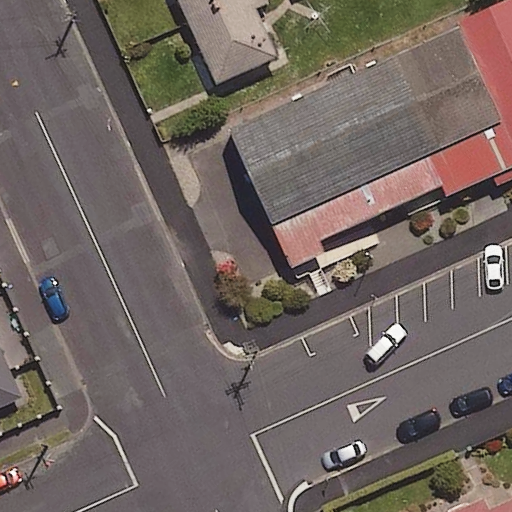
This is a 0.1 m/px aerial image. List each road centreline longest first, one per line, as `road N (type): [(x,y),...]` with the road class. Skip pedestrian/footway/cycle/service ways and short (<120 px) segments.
road 1 (residential): [(194,459),(0,27)]
road 2 (residential): [(194,459),(511,318)]
road 3 (residential): [(76,511),(194,459)]
